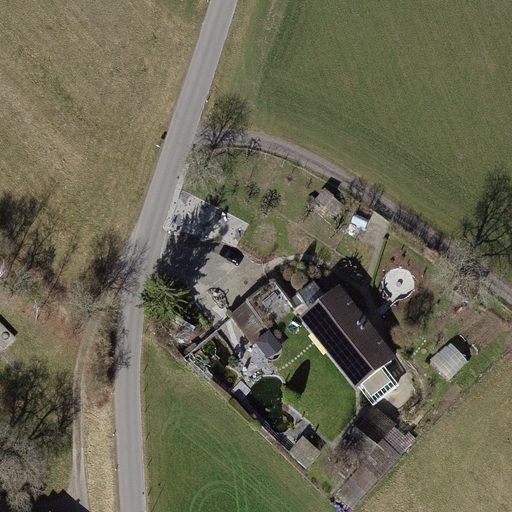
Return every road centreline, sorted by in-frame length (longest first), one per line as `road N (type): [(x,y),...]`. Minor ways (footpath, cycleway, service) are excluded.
road 1 (unclassified): [(224,0),(129,316),(132,511)]
road 2 (track): [(140,265),(123,272),(93,312),(79,372),(84,511)]
